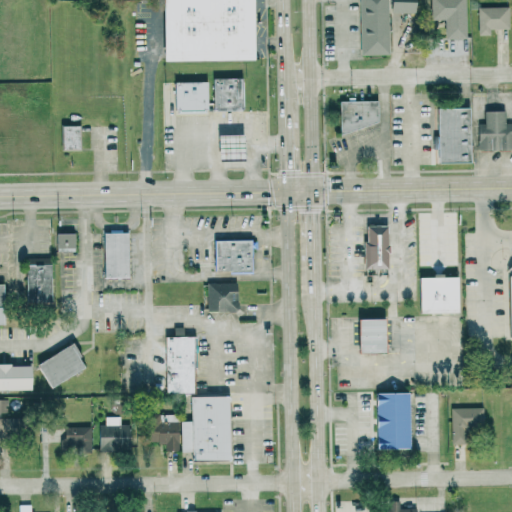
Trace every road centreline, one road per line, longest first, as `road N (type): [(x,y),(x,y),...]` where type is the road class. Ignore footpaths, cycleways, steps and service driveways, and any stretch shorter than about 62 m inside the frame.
road 1 (secondary): [(288,193),(293,511)]
road 2 (tertiary): [(0,195),(302,193)]
road 3 (residential): [(0,485),(293,478)]
road 4 (secondary): [(318,511),(315,259)]
road 5 (residential): [(287,77),(511,73)]
road 6 (residential): [(293,478),(511,474)]
road 7 (tertiary): [(511,186),(313,192)]
road 8 (secondary): [(313,192),(309,0)]
road 9 (secondary): [(285,0),(288,123)]
